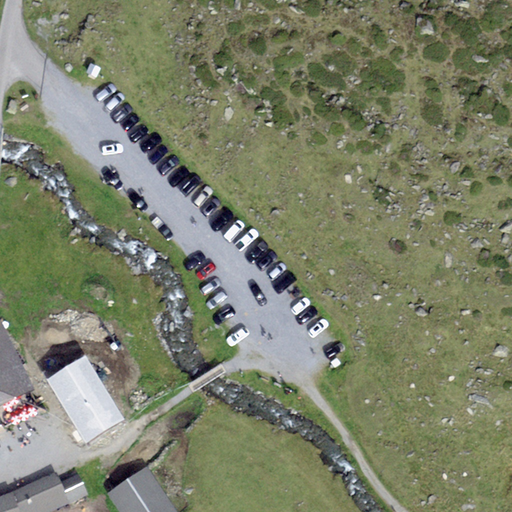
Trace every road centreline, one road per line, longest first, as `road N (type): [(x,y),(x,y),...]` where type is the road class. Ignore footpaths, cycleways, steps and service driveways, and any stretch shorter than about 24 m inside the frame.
road 1 (tertiary): [(25,0),(8,57),(231,270),(273,344),(313,390)]
road 2 (track): [(313,390),(400,511)]
